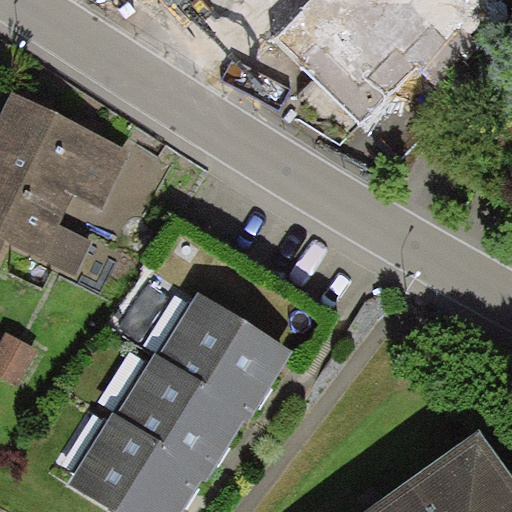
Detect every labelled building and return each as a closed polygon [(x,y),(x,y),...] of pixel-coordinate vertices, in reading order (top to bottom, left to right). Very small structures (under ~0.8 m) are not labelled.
[(87,0),(105,18),(122,0),(87,0)] [(205,0),(214,9),(222,0),(205,0)] [(311,0),(271,41),(361,130),(414,77),(436,99),(511,22),(511,15),(495,0),(311,0)] [(131,154),(12,96),(0,120),(0,251),(4,244),(75,279),(93,243),(60,227),(74,198),(102,212),(131,154)] [(293,356),(199,297),(160,358),(254,417),(293,356)] [(37,350),(5,334),(0,343),(0,375),(19,385),(37,350)] [(248,426),(254,417),(160,358),(156,356),(117,418),(214,479),(245,423),(248,426)] [(214,479),(117,418),(114,417),(70,486),(111,511),(184,511),(203,483),(209,487),(214,479)] [(376,511),(511,511),(511,482),(481,438),(376,511)]
